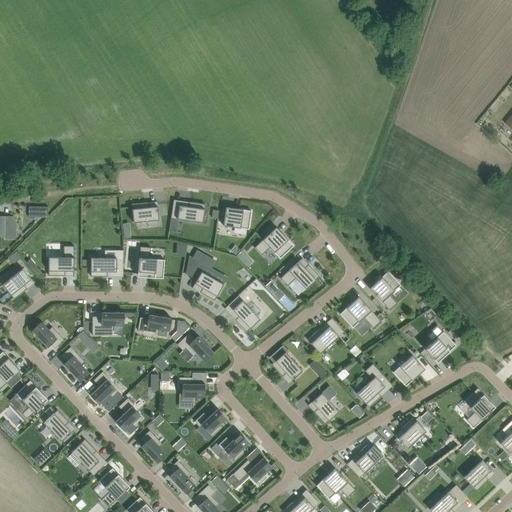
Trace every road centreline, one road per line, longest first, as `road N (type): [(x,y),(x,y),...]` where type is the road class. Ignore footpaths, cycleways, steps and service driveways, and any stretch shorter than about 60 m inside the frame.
road 1 (residential): [(245,363),(195,313),(152,296),(52,296),(17,324),(23,345),(182,511)]
road 2 (track): [(432,0),(362,203),(396,243)]
road 3 (residential): [(358,273),(318,224),(272,196),(132,182)]
road 4 (residential): [(511,399),(473,366),(324,450)]
road 5 (track): [(396,243),(502,361)]
road 6 (residential): [(295,474),(224,392),(224,381),(245,363)]
road 7 (residential): [(358,273),(245,363)]
